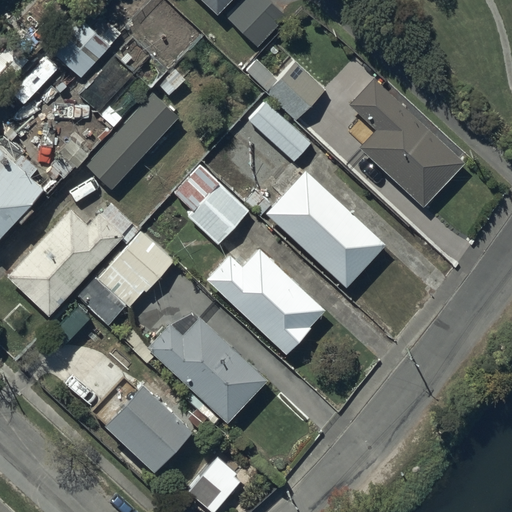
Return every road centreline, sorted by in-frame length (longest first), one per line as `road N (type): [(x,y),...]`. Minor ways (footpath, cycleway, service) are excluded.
road 1 (residential): [(302,511),(378,433),(511,260)]
road 2 (residential): [(90,511),(0,427)]
